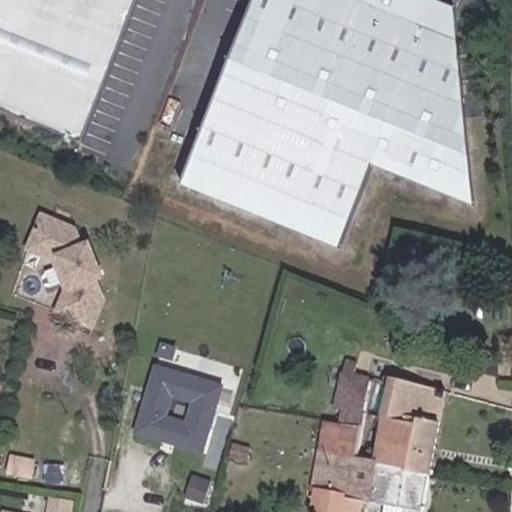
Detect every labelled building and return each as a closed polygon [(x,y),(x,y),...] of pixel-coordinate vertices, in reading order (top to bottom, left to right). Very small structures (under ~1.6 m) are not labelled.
[(0,0),(0,111),(82,144),(138,0),(0,0)] [(456,9),(430,0),(254,0),(181,185),(340,249),(373,166),(474,206),(456,9)] [(8,244),(27,251),(34,220),(19,215),(8,244)] [(77,266),(68,253),(75,249),(70,242),(63,245),(49,225),(34,220),(27,251),(38,256),(59,289),(52,309),(84,319),(91,295),(79,274),(87,269),(82,262),(77,266)] [(388,463),(423,469),(439,388),(381,373),(379,376),(349,369),(351,353),(336,350),(324,406),(334,409),(332,419),(393,432),(388,463)] [(230,417),(218,414),(226,379),(155,361),(137,433),(221,454),(230,417)] [(423,469),(388,463),(393,432),(332,419),(316,501),(307,500),(305,511),(332,511),(338,489),(350,492),(374,496),(397,501),(416,504),(423,469)] [(49,511),(67,511),(69,504),(71,495),(49,489),(44,511),(49,511)] [(346,511),(350,492),(338,489),(332,511),(346,511)] [(372,511),(375,511),(394,511),(397,501),(374,496),(372,511)]
